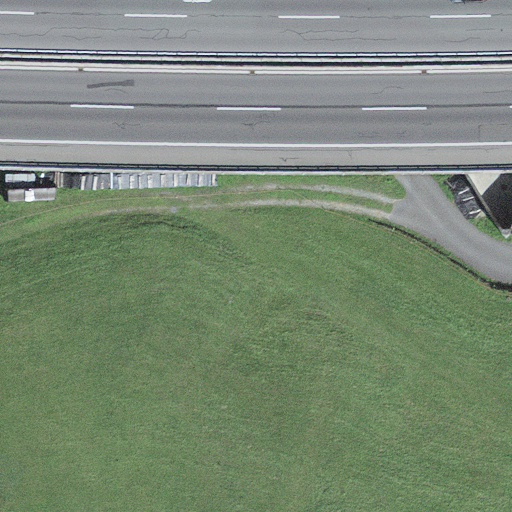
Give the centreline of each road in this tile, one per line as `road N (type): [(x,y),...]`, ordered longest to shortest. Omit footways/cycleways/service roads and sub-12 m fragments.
road 1 (motorway): [(511,16),(0,12)]
road 2 (motorway): [(0,104),(511,107)]
